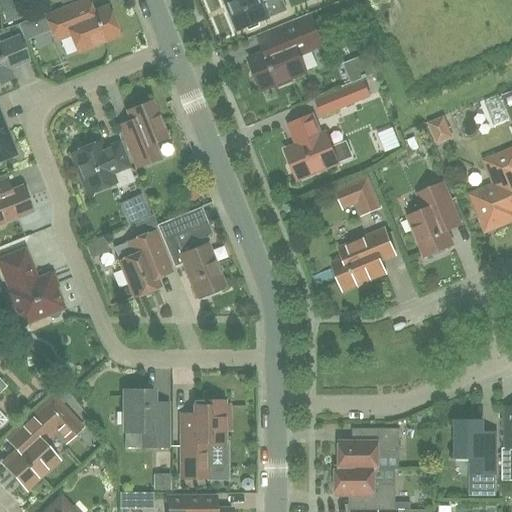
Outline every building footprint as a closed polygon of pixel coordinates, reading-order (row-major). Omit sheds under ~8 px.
[(223,0),(237,31),(246,28),(249,31),(259,27),(258,22),(268,19),(268,18),(286,11),(281,0),(269,0),(262,3),(260,0),(223,0)] [(77,52),(117,35),(106,8),(92,14),(86,1),(46,17),(55,39),(69,33),(77,52)] [(259,40),(264,54),(249,60),(253,71),(251,75),(255,85),(259,87),(261,90),(276,84),(278,86),(291,81),(289,78),(305,72),(298,54),(321,44),(311,19),(259,40)] [(0,83),(11,79),(7,69),(27,60),(18,37),(0,44),(0,83)] [(367,54),(342,64),(351,84),(376,74),(367,54)] [(334,94),(340,108),(353,103),(369,96),(363,82),(334,94)] [(340,108),(334,94),(314,102),(320,116),(340,108)] [(119,126),(126,142),(136,167),(159,158),(153,143),(166,138),(151,101),(127,111),(131,121),(119,126)] [(297,179),(337,163),(352,157),(345,142),(330,148),(325,135),(320,137),(312,116),(289,126),(297,146),(285,151),(291,164),(289,167),(292,175),(296,176),(297,179)] [(0,160),(15,154),(0,117),(0,160)] [(449,117),(431,125),(440,146),(458,139),(449,117)] [(112,174),(128,168),(118,143),(102,150),(99,142),(71,153),(87,194),(115,183),(112,174)] [(495,186),(471,196),(484,227),(494,223),(495,227),(511,221),(509,216),(511,215),(511,150),(485,162),(495,186)] [(22,187),(10,192),(5,180),(0,182),(0,223),(31,211),(22,187)] [(367,180),(337,192),(344,208),(357,202),(362,216),(378,209),(367,180)] [(425,257),(430,254),(434,257),(445,252),(445,248),(451,245),(445,231),(459,225),(442,184),(418,194),(425,210),(408,217),(425,257)] [(140,195),(118,204),(127,226),(149,217),(140,195)] [(173,268),(182,264),(196,297),(224,286),(207,244),(182,255),(174,236),(188,230),(182,215),(156,225),(173,268)] [(332,264),(343,291),(384,273),(379,261),(394,255),(384,230),(339,249),(343,259),(332,264)] [(159,287),(155,278),(170,272),(154,231),(113,248),(119,261),(118,261),(133,297),(159,287)] [(62,308),(53,286),(57,285),(53,273),(45,276),(34,281),(29,268),(31,267),(24,250),(0,259),(0,266),(5,278),(6,277),(12,290),(6,292),(13,309),(20,325),(25,323),(46,315),(47,317),(49,318),(51,319),(53,319),(56,319),(57,318),(59,316),(60,314),(60,311),(60,309),(62,308)] [(167,403),(153,403),(153,391),(124,391),(124,431),(142,431),(142,447),(167,447),(167,403)] [(44,476),(44,471),(56,460),(41,443),(55,430),(66,442),(81,428),(52,398),(7,439),(18,451),(3,465),(25,489),(33,481),(38,481),(44,476)] [(208,443),(223,443),(223,430),(228,430),(228,406),(223,406),(223,401),(193,401),(193,414),(180,414),(181,479),(208,479),(208,443)] [(495,475),(495,452),(495,432),(482,432),(482,421),(455,421),(455,459),(470,459),(470,475),(495,475)] [(339,443),(339,447),(336,449),(336,457),(339,460),(339,468),(335,468),(335,469),(377,469),(377,457),(385,457),(385,453),(399,453),(399,429),(369,429),(369,443),(339,443)] [(511,463),(501,463),(501,481),(511,480),(511,463)] [(377,469),(335,469),(335,478),(332,481),(332,489),(335,491),(335,495),(365,495),(365,511),(395,511),(395,485),(381,485),(381,481),(373,481),(373,470),(377,470),(377,469)] [(175,491),(173,474),(157,476),(159,493),(175,491)] [(231,511),(231,510),(215,510),(215,497),(167,497),(167,511),(231,511)] [(72,511),(61,499),(46,511),(72,511)]
